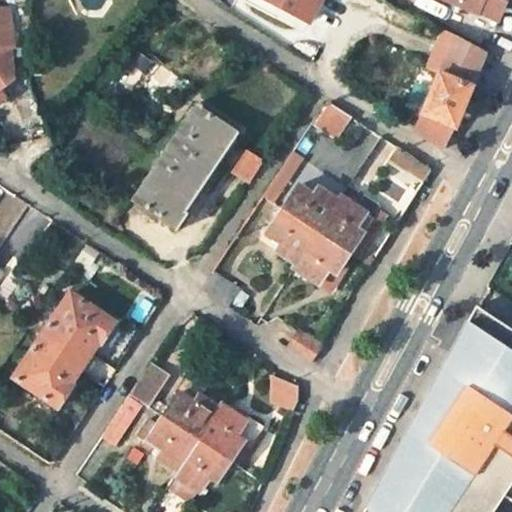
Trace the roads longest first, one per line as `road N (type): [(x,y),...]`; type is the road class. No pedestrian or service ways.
road 1 (residential): [(315,82),(180,297)]
road 2 (tertiary): [(368,420),(482,197)]
road 3 (residential): [(54,485),(180,297)]
road 4 (residential): [(180,297),(368,420)]
road 5 (residential): [(180,297),(10,181)]
road 6 (residential): [(315,82),(482,197)]
road 7 (residential): [(192,0),(315,82)]
